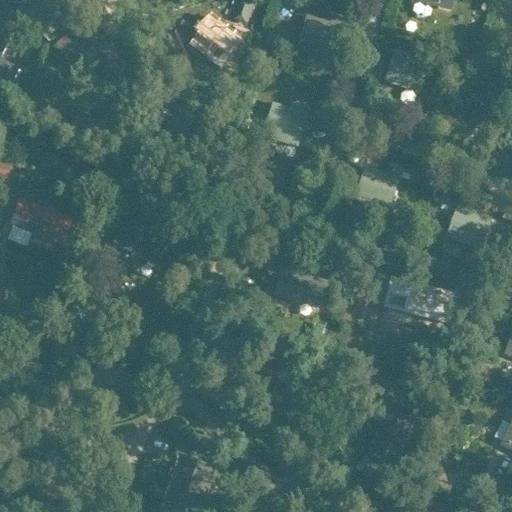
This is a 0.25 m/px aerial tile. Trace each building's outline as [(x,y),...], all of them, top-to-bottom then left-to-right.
[(418,0),(449,9),(451,0),(418,0)] [(206,16),(184,46),(204,61),(204,60),(213,66),(214,64),(221,69),(241,42),(206,16)] [(0,76),(6,79),(15,63),(2,56),(17,29),(0,20),(0,76)] [(45,20),(35,27),(44,39),(54,32),(45,20)] [(299,49),(312,53),(331,59),(342,23),(333,20),(331,28),(307,21),(299,49)] [(271,33),(264,47),(271,51),(278,36),(271,33)] [(57,46),(83,78),(98,66),(79,42),(74,47),(68,38),(57,46)] [(462,45),(452,47),(454,58),(463,57),(462,45)] [(386,82),(418,93),(430,57),(422,54),(419,62),(395,54),(386,82)] [(494,100),(471,91),(461,118),(493,130),(505,95),(497,92),(494,100)] [(265,136),(297,146),(308,111),(300,108),(297,116),(273,109),(265,136)] [(356,199),(388,211),(398,183),(374,175),(377,167),(369,164),(356,199)] [(0,196),(3,197),(10,174),(0,171),(0,196)] [(21,202),(12,226),(68,249),(78,225),(21,202)] [(466,213),(469,205),(461,202),(448,238),(480,249),(490,222),(466,213)] [(146,261),(155,265),(167,244),(128,223),(116,244),(129,251),(132,247),(149,256),(146,261)] [(390,235),(385,251),(404,258),(409,242),(390,235)] [(511,276),(494,268),(487,282),(505,292),(511,278),(511,276)] [(281,298),(324,310),(330,286),(283,274),(279,288),(284,289),(281,298)] [(457,300),(393,283),(390,295),(387,308),(406,313),(450,325),(457,300)] [(481,303),(474,294),(467,299),(473,308),(481,303)] [(315,325),(311,339),(320,342),(325,328),(315,325)] [(281,378),(271,400),(298,412),(308,389),(281,378)] [(371,453),(394,461),(398,450),(394,449),(402,426),(410,429),(414,418),(390,409),(387,421),(383,419),(371,453)] [(511,424),(500,448),(511,453),(511,424)] [(218,487),(222,475),(181,461),(167,499),(200,511),(209,484),(218,487)]
